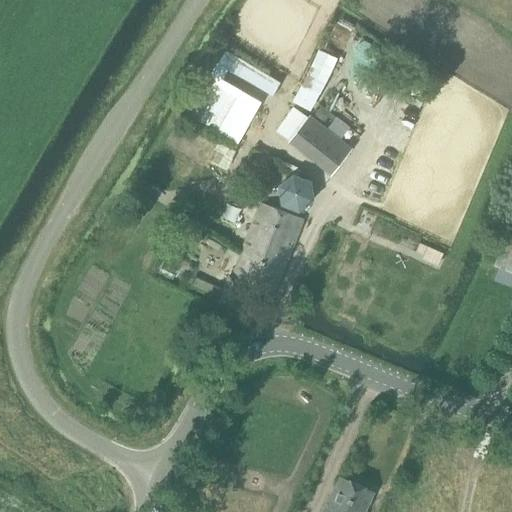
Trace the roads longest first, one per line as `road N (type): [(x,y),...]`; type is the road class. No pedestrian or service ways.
road 1 (unclassified): [(162,484),(86,439),(38,398),(20,359),(16,309),(32,266),(197,0)]
road 2 (tertiary): [(511,428),(316,351),(259,347),(234,359),(207,389),(162,484)]
